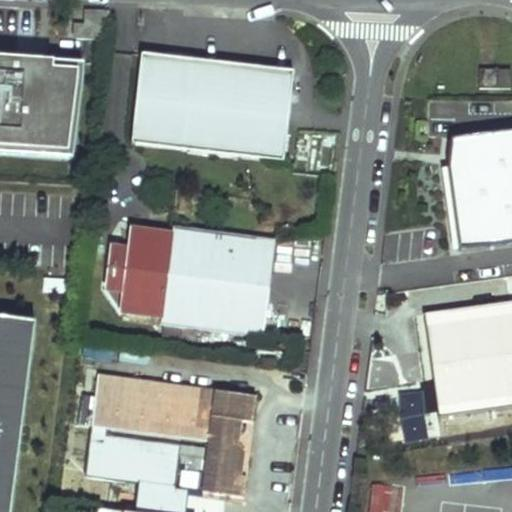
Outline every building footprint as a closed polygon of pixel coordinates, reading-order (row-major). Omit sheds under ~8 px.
[(109,12),(85,11),(84,26),(108,27),(109,12)] [(293,74),(142,56),(131,144),(281,163),(293,74)] [(21,63),(0,61),(0,157),(71,163),(81,84),(81,67),(46,65),(45,80),(20,79),(21,63)] [(46,65),(21,63),(20,79),(45,80),(46,65)] [(511,72),(479,71),(479,90),(510,91),(511,72)] [(511,132),(450,140),(447,168),(459,252),(511,244),(511,132)] [(273,242),(172,228),(171,237),(134,231),(129,251),(112,248),(106,290),(126,293),(123,313),(162,317),(160,326),(260,339),(273,242)] [(511,303),(423,316),(438,422),(511,410),(511,303)] [(0,511),(8,511),(35,321),(0,316),(0,511)] [(252,424),(255,398),(97,377),(83,478),(139,485),(135,511),(185,511),(188,492),(174,490),(178,464),(186,465),(185,473),(203,475),(201,494),(242,499),(244,479),(239,479),(242,454),(236,446),(238,438),(240,440),(248,432),(240,423),(252,424)]
